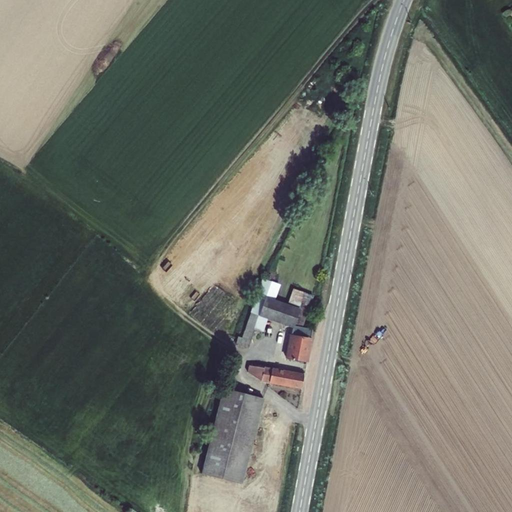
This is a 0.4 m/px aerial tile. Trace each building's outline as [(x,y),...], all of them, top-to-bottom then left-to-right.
[(256,293),(250,307),(245,326),(254,328),(260,330),(264,316),(264,315),(256,312),(261,295),(256,293)] [(264,315),(264,316),(291,326),(296,327),(301,310),(261,295),(256,312),(264,315)] [(249,347),(254,328),(245,326),(242,337),(237,336),(234,343),(249,347)] [(306,363),(308,363),(314,330),(312,330),(296,327),(291,326),(286,359),(306,363)] [(263,380),(301,389),(304,389),(305,378),(304,378),(252,366),(251,370),(263,380)] [(242,484),(265,398),(226,387),(203,472),(242,484)]
